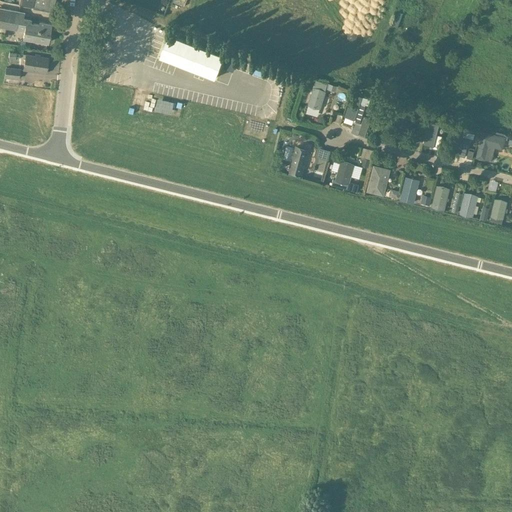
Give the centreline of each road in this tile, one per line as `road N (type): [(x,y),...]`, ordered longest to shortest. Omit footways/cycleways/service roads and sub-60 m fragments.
road 1 (unclassified): [(511,273),(56,158)]
road 2 (residential): [(56,158),(72,0)]
road 3 (track): [(502,319),(379,248),(379,240)]
road 4 (unknown): [(143,63),(262,91)]
